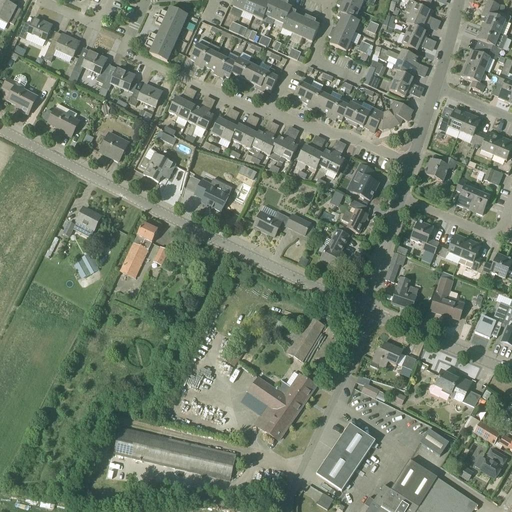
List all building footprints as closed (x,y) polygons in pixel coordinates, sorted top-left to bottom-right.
[(0,0),(0,18),(8,3),(9,2),(4,0),(0,0)] [(243,13),(248,0),(236,0),(233,8),(243,13)] [(248,0),(243,13),(253,17),(260,1),(258,0),(248,0)] [(271,2),(267,0),(265,0),(265,3),(260,1),(253,17),(263,22),(265,17),(272,1),(271,0),(271,2)] [(274,21),(283,2),(279,0),(277,0),(276,3),(272,1),(265,17),(274,21)] [(374,6),(376,0),(361,0),(362,0),(360,0),(340,0),(339,3),(359,11),(363,2),(374,6)] [(397,5),(399,0),(392,0),(392,3),(391,3),(390,7),(395,8),(396,4),(397,5)] [(430,24),(432,19),(428,17),(430,12),(415,6),(416,4),(410,1),(405,13),(411,15),(430,24)] [(485,7),(497,12),(499,6),(488,1),(485,7)] [(284,26),(292,9),(287,7),(288,4),(283,2),(274,21),(284,26)] [(9,23),(14,26),(22,11),(8,3),(0,18),(0,21),(8,26),(9,23)] [(355,21),(359,11),(339,3),(337,8),(340,9),(338,14),(339,15),(340,15),(359,23),(355,21)] [(41,7),(38,15),(52,21),(55,13),(41,7)] [(507,38),(506,37),(511,25),(508,24),(511,18),(497,12),(485,7),(481,18),(485,19),(482,27),(507,38)] [(188,17),(170,9),(168,14),(161,11),(155,24),(162,27),(158,37),(151,34),(145,47),(152,50),(149,55),(167,63),(188,17)] [(292,35),(299,18),(295,16),(296,13),(291,11),(292,9),(284,26),(282,30),(292,35)] [(355,33),(359,23),(340,15),(339,15),(337,20),(341,21),(339,26),(355,33)] [(427,29),(430,24),(411,15),(406,25),(410,27),(422,32),(426,33),(422,31),(424,27),(427,29)] [(302,39),(311,19),(306,17),(304,20),(299,18),(292,35),(302,39)] [(45,42),(52,27),(35,19),(30,29),(24,27),(18,38),(25,41),(28,35),(45,42)] [(312,44),(319,27),(314,25),(316,22),(311,19),(302,39),(312,44)] [(394,30),(395,26),(384,22),(383,27),(387,28),(394,30)] [(233,33),(237,25),(233,23),(229,31),(233,33)] [(377,31),(379,26),(371,23),(369,27),(377,31)] [(238,35),(242,27),(237,25),(233,33),(238,35)] [(355,33),(339,26),(336,31),(333,29),(331,34),(351,43),(355,33)] [(367,31),(375,35),(377,31),(369,27),(367,31)] [(425,44),(427,39),(423,38),(426,33),(422,32),(410,27),(406,36),(425,44)] [(502,51),(507,38),(482,27),(476,40),(488,45),(486,51),(497,56),(500,49),(502,51)] [(253,43),(257,34),(252,32),(248,40),(253,43)] [(346,53),(351,43),(331,34),(329,40),(332,41),(330,46),(346,53)] [(73,59),(80,43),(62,35),(58,46),(51,43),(43,60),(50,63),(53,57),(54,57),(56,51),(73,59)] [(423,49),(425,44),(406,36),(402,46),(417,52),(419,48),(423,49)] [(263,47),(267,39),(262,37),(258,45),(263,47)] [(267,39),(263,47),(268,49),(271,41),(267,39)] [(278,53),(281,45),(276,43),(273,51),(278,53)] [(199,68),(207,51),(197,46),(190,60),(195,63),(194,66),(199,68)] [(16,47),(13,53),(23,58),(26,51),(16,47)] [(288,58),(293,60),(296,52),(292,50),(288,58)] [(210,70),(217,55),(207,51),(199,68),(203,70),(205,68),(210,70)] [(494,62),(497,56),(486,51),(484,57),(471,52),(466,64),(485,72),(490,60),(494,62)] [(100,76),(107,61),(90,52),(85,63),(78,60),(73,71),(80,74),(83,68),(100,76)] [(297,62),(299,57),(301,54),(296,52),(293,60),(297,62)] [(388,52),(388,53),(386,57),(417,70),(419,65),(415,64),(417,59),(402,52),(400,57),(388,52)] [(374,56),(378,58),(378,59),(386,63),(387,63),(396,66),(394,71),(398,73),(413,80),(409,78),(411,74),(415,75),(417,70),(386,57),(380,54),(379,54),(375,53),(374,56)] [(10,60),(14,62),(15,62),(18,57),(13,54),(10,59),(10,60)] [(217,55),(210,70),(214,73),(213,75),(218,78),(227,60),(217,55)] [(229,80),(232,75),(231,75),(236,65),(227,60),(218,78),(223,80),(224,77),(229,80)] [(240,82),(249,64),(239,60),(236,65),(231,75),(232,75),(236,77),(235,80),(240,82)] [(378,75),(382,66),(372,62),(370,68),(371,69),(370,72),(376,75),(378,75)] [(251,84),(258,69),(249,64),(240,82),(245,84),(246,82),(251,84)] [(482,93),(485,87),(480,85),(485,72),(466,64),(461,77),(473,82),(470,88),(482,93)] [(128,93),(135,77),(117,69),(113,80),(106,77),(101,89),(97,98),(104,101),(108,92),(111,85),(128,93)] [(259,91),(268,74),(258,69),(251,84),(256,87),(254,89),(259,91)] [(270,94),(278,79),(273,76),(275,72),(270,69),(268,74),(259,91),(264,94),(265,91),(270,94)] [(372,82),(376,75),(370,72),(368,76),(367,75),(363,85),(370,88),(372,82)] [(413,91),(415,86),(411,84),(413,80),(398,73),(394,82),(413,91)] [(511,105),(511,101),(511,83),(506,81),(508,76),(502,73),(497,85),(503,87),(498,99),(511,105)] [(27,84),(26,79),(21,76),(16,78),(14,82),(8,79),(7,81),(3,89),(11,94),(7,102),(22,110),(21,112),(28,116),(37,98),(24,91),(25,88),(27,84)] [(410,96),(413,91),(394,82),(389,92),(404,99),(407,94),(410,96)] [(303,103),(310,88),(300,83),(292,101),(297,103),(298,101),(303,103)] [(155,109),(162,93),(145,86),(140,96),(134,93),(129,105),(135,108),(138,102),(155,109)] [(184,95),(193,99),(197,93),(188,88),(184,95)] [(320,93),(310,88),(303,103),(308,106),(306,108),(311,111),(320,93)] [(322,113),(330,98),(320,93),(311,111),(316,113),(317,111),(322,113)] [(178,118),(187,100),(183,97),(181,101),(176,99),(169,114),(178,118)] [(339,103),(330,98),(322,113),(327,115),(326,118),(331,120),(339,103)] [(342,123),(344,119),(351,104),(341,99),(339,103),(331,120),(335,123),(337,120),(342,123)] [(187,123),(195,108),(190,106),(192,102),(187,100),(178,118),(187,123)] [(407,123),(413,112),(394,102),(389,113),(386,114),(391,129),(400,126),(402,121),(407,123)] [(352,126),(360,109),(351,104),(344,119),(348,121),(347,124),(352,126)] [(71,139),(79,124),(74,121),(77,115),(58,105),(54,114),(49,124),(48,125),(63,132),(62,134),(71,139)] [(197,127),(206,109),(201,106),(199,110),(195,108),(187,123),(192,125),(186,136),(187,136),(185,141),(188,143),(191,138),(197,127)] [(134,109),(131,115),(136,117),(139,111),(134,109)] [(206,109),(197,127),(205,132),(206,132),(213,117),(209,115),(211,111),(206,109)] [(363,129),(370,114),(360,109),(352,126),(357,129),(358,126),(363,129)] [(383,115),(381,114),(372,110),(370,114),(363,129),(363,128),(375,134),(377,129),(382,132),(391,129),(386,114),(383,115)] [(460,134),(468,115),(455,110),(450,121),(444,119),(439,130),(446,133),(448,128),(460,134)] [(250,115),(247,122),(256,127),(260,120),(250,115)] [(477,146),(482,135),(476,132),(481,120),(468,115),(460,134),(473,139),(471,144),(477,146)] [(221,140),(230,121),(225,118),(223,122),(219,120),(211,135),(221,140)] [(230,144),(232,141),(237,129),(233,127),(235,123),(230,121),(221,140),(230,144)] [(241,145),(250,127),(245,125),(243,129),(239,126),(237,129),(232,141),(241,145)] [(250,150),(251,148),(257,135),(253,133),(255,130),(250,127),(241,145),(250,150)] [(249,153),(254,155),(258,157),(260,155),(261,152),(270,134),(265,131),(263,135),(258,133),(257,135),(251,148),(250,150),(249,153)] [(501,139),(488,133),(487,137),(482,135),(477,146),(482,148),(481,152),(493,157),(501,139)] [(119,163),(128,144),(109,134),(99,154),(101,154),(102,152),(113,157),(111,160),(119,163)] [(270,157),(271,154),(277,142),(273,140),(275,136),(270,134),(261,152),(270,157)] [(162,140),(173,146),(176,141),(164,135),(162,140)] [(277,142),(271,154),(281,158),(290,139),(285,137),(283,141),(279,138),(277,142)] [(290,163),(298,148),(293,146),(295,142),(290,139),(281,158),(290,163)] [(506,162),(511,148),(511,142),(501,139),(493,157),(506,162)] [(307,167),(316,148),(311,146),(309,150),(305,147),(297,162),(307,167)] [(316,172),(317,170),(323,156),(319,154),(321,151),(316,148),(307,167),(316,172)] [(172,173),(175,167),(176,166),(158,157),(159,155),(150,150),(141,167),(147,170),(143,176),(158,184),(166,169),(172,173)] [(328,172),(337,153),(332,150),(330,154),(325,152),(323,156),(317,170),(326,175),(328,172)] [(195,153),(193,166),(214,170),(215,167),(221,168),(223,158),(195,153)] [(337,176),(344,161),(340,159),(342,155),(337,153),(328,172),(337,176)] [(448,170),(452,161),(445,159),(442,165),(431,160),(424,176),(443,184),(448,170)] [(370,202),(378,185),(370,181),(374,173),(360,166),(354,179),(359,181),(353,194),(370,202)] [(243,170),(239,175),(245,179),(249,174),(243,170)] [(470,212),(477,193),(464,188),(467,183),(460,180),(455,192),(461,194),(456,206),(470,212)] [(212,186),(211,186),(202,181),(195,196),(203,200),(203,201),(213,207),(212,208),(221,213),(229,198),(228,197),(210,189),(212,186)] [(482,217),(488,203),(490,198),(477,193),(470,212),(482,217)] [(367,216),(370,210),(352,201),(349,207),(355,210),(353,216),(346,212),(342,221),(349,224),(346,229),(350,231),(359,235),(368,216),(367,216)] [(78,220),(76,224),(94,233),(101,218),(93,214),(92,216),(82,211),(78,220)] [(277,213),(277,214),(274,220),(261,214),(254,227),(267,233),(266,235),(274,239),(281,225),(286,227),(286,228),(294,232),(299,220),(303,221),(292,216),(290,219),(277,213)] [(305,237),(309,228),(311,225),(303,221),(299,220),(294,232),(305,237)] [(434,256),(439,245),(428,240),(433,229),(418,222),(410,241),(423,246),(422,251),(434,256)] [(73,230),(75,227),(69,224),(63,235),(69,239),(73,231),(73,230)] [(134,279),(148,250),(151,243),(158,231),(143,224),(121,273),(134,279)] [(339,254),(348,237),(338,231),(334,238),(334,237),(332,242),(328,240),(326,241),(324,245),(325,246),(328,248),(320,262),(335,270),(336,269),(339,271),(342,270),(344,266),(343,264),(339,262),(343,255),(339,254)] [(446,259),(448,255),(460,260),(468,241),(455,236),(450,248),(444,245),(439,257),(446,259)] [(477,272),(482,261),(476,258),(481,246),(468,241),(460,260),(458,264),(477,272)] [(161,267),(164,261),(168,252),(161,248),(153,263),(161,267)] [(424,252),(420,261),(430,265),(434,256),(424,252)] [(404,265),(406,259),(406,258),(395,254),(385,281),(393,284),(399,266),(403,267),(404,265)] [(81,278),(89,273),(91,276),(98,273),(95,267),(88,255),(81,259),(82,260),(74,264),(80,275),(79,275),(81,278)] [(481,275),(477,287),(481,288),(485,277),(489,279),(493,281),(495,276),(505,280),(507,277),(511,265),(511,263),(511,261),(497,255),(492,267),(486,264),(482,274),(481,275)] [(441,273),(439,278),(442,279),(453,283),(454,278),(441,273)] [(411,312),(416,298),(405,294),(409,282),(401,279),(392,305),(411,312)] [(459,321),(464,306),(455,303),(447,300),(453,283),(442,279),(440,285),(437,292),(431,312),(459,321)] [(482,317),(475,334),(486,339),(489,340),(491,336),(496,339),(509,308),(500,304),(492,322),(482,317)] [(319,335),(324,327),(310,319),(305,327),(301,332),(297,340),(288,355),(302,363),(319,335)] [(511,322),(510,322),(500,344),(511,349),(511,322)] [(391,350),(388,349),(388,347),(384,345),(381,352),(377,350),(372,363),(379,366),(378,367),(385,370),(388,363),(396,367),(403,352),(393,347),(391,350)] [(412,372),(413,370),(417,361),(406,357),(402,366),(402,367),(403,368),(412,372)] [(450,377),(442,373),(435,387),(434,386),(431,387),(429,390),(430,394),(439,398),(442,393),(461,402),(462,402),(467,392),(471,385),(458,378),(457,381),(450,377),(451,377),(450,376),(450,377)] [(247,393),(267,406),(254,425),(262,431),(278,442),(316,387),(300,376),(291,389),(284,383),(281,382),(275,391),(257,379),(247,393)] [(378,391),(369,387),(364,385),(363,387),(360,393),(374,400),(375,399),(383,403),(386,397),(378,392),(378,391)] [(405,398),(395,393),(390,402),(400,407),(405,398)] [(501,435),(480,423),(470,417),(463,429),(474,435),(474,434),(494,446),(500,451),(503,446),(511,452),(511,441),(504,437),(505,436),(504,435),(502,434),(501,435)] [(358,468),(375,443),(358,431),(350,425),(333,450),(358,468)] [(230,482),(236,456),(120,429),(113,455),(230,482)] [(439,437),(430,451),(440,458),(449,444),(439,437)] [(342,493),(347,485),(358,468),(333,450),(316,476),(342,493)] [(501,469),(500,469),(502,466),(503,466),(507,460),(498,454),(492,451),(484,466),(480,472),(495,480),(496,479),(497,480),(500,475),(498,474),(501,469)] [(410,460),(405,468),(391,491),(384,487),(375,502),(369,498),(364,506),(370,509),(367,511),(471,511),(476,506),(477,507),(478,507),(437,480),(438,479),(438,478),(424,469),(410,460)] [(469,481),(473,474),(461,467),(457,474),(469,481)] [(308,487),(304,495),(315,501),(319,493),(308,487)] [(323,494),(317,505),(328,511),(334,500),(323,494)]
